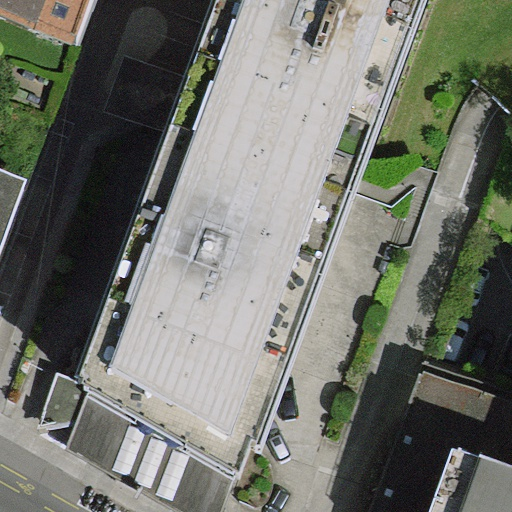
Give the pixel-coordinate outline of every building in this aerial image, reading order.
[(96,0),(0,0),(0,13),(78,47),(96,0)] [(228,0),(195,90),(175,146),(84,391),(242,481),(355,188),(423,0),(228,0)] [(175,146),(195,90),(131,67),(112,123),(175,146)] [(0,268),(31,190),(0,177),(0,268)] [(511,476),(511,409),(423,375),(372,511),(440,511),(461,457),(511,476)] [(229,511),(242,481),(84,391),(60,381),(39,438),(76,432),(71,445),(68,455),(171,511),(229,511)] [(511,511),(511,476),(461,457),(440,511),(511,511)]
